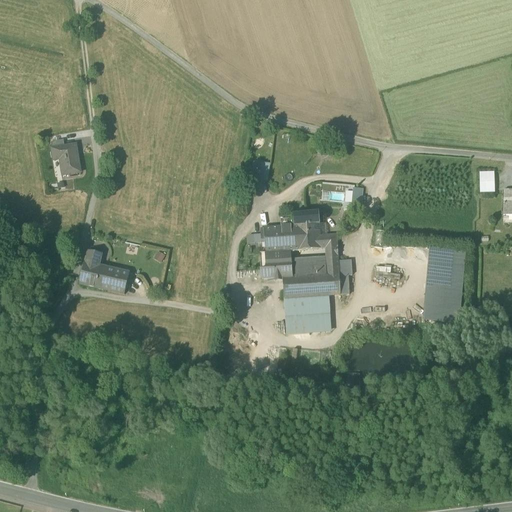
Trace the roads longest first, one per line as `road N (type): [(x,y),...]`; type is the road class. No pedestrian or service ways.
road 1 (residential): [(511,158),(389,149),(247,112),(90,0)]
road 2 (track): [(30,497),(44,348),(72,288)]
road 3 (track): [(72,288),(222,314)]
